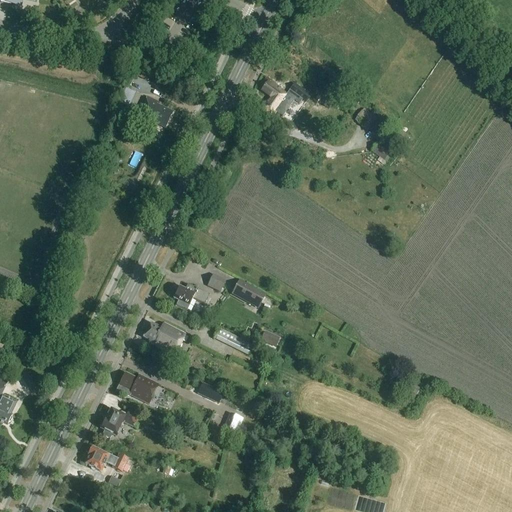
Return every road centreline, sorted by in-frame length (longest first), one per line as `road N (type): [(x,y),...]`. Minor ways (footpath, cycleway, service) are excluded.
road 1 (secondary): [(24,511),(275,0)]
road 2 (residential): [(0,27),(83,41),(110,30),(133,0)]
